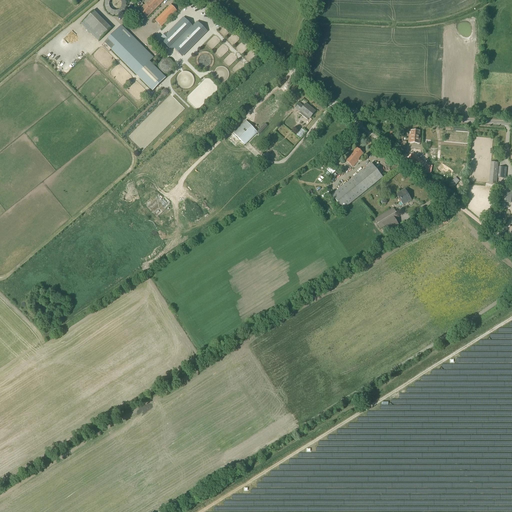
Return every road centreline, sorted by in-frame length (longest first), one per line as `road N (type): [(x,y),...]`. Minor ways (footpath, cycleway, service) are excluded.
road 1 (unclassified): [(348,110),(204,0)]
road 2 (unclassified): [(511,123),(348,110)]
road 3 (track): [(511,247),(401,159)]
